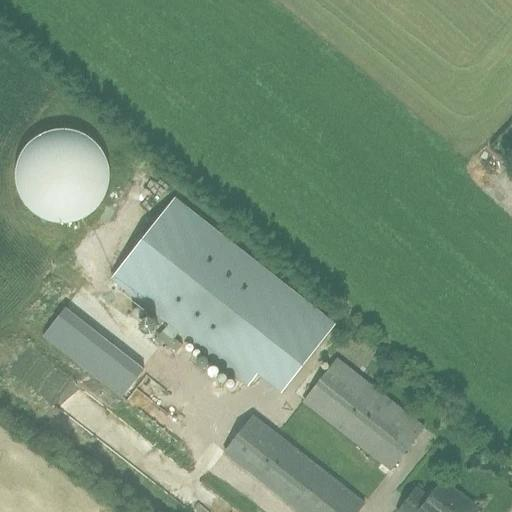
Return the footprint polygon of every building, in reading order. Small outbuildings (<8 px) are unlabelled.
[(112,183),(113,176),(112,168),(110,161),(108,154),(104,148),(99,142),(93,137),(87,133),(80,130),(73,129),(65,128),(58,129),(50,130),(43,133),(37,137),(31,142),(27,148),(23,154),(20,161),(18,168),(17,176),(18,183),(20,190),(23,197),(27,204),(31,209),(37,214),(43,218),(50,221),(58,223),(65,223),(73,223),(80,221),(87,218),(93,214),(99,209),(104,204),(108,197),(110,190),(112,183)] [(247,386),(310,305),(177,200),(114,281),(247,386)] [(122,399),(145,370),(113,345),(91,374),(122,399)] [(392,471),(426,428),(339,359),(305,402),(392,471)] [(300,511),(359,511),(366,504),(255,416),(226,453),(300,511)] [(123,420),(108,440),(191,506),(207,486),(123,420)] [(195,470),(203,462),(192,451),(184,459),(195,470)] [(401,511),(477,511),(479,510),(444,483),(431,500),(418,490),(401,511)]
